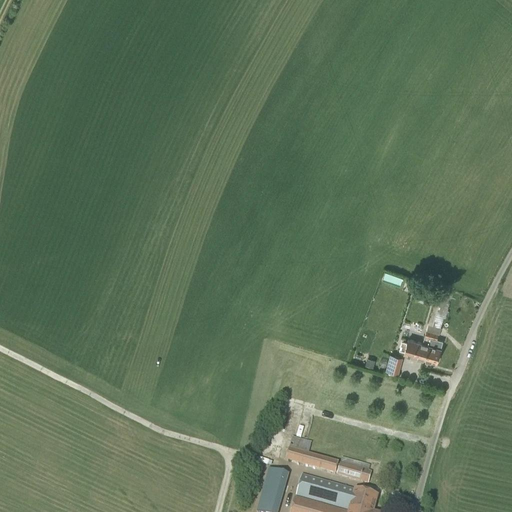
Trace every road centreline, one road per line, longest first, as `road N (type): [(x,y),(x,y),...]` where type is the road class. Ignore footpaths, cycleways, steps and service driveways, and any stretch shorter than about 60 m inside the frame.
road 1 (track): [(0,349),(163,432),(294,467)]
road 2 (unclassified): [(415,511),(460,368),(511,257)]
